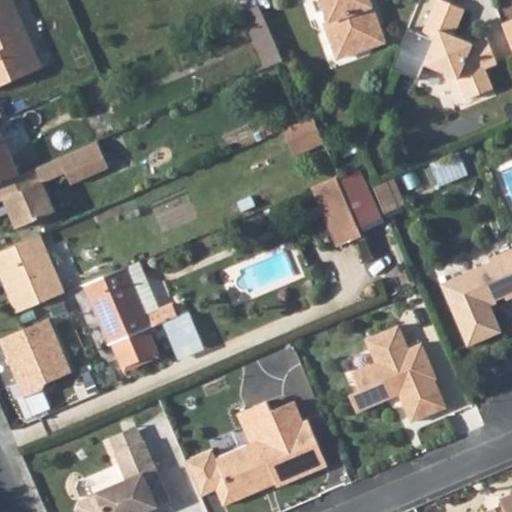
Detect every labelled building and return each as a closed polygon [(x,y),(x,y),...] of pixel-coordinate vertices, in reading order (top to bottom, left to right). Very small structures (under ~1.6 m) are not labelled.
[(0,0),(0,85),(45,68),(12,0),(0,0)] [(324,0),(331,19),(326,20),(339,57),(370,46),(364,31),(381,25),(372,0),(324,0)] [(465,9),(444,0),(436,0),(423,33),(409,27),(393,68),(419,79),(426,64),(459,78),(468,99),(494,87),(486,67),(498,62),(487,36),(472,42),(471,46),(463,43),(465,39),(454,35),(465,9)] [(270,67),(290,59),(263,4),(240,14),(245,18),(270,67)] [(318,113),(288,126),(301,153),(330,138),(318,113)] [(0,179),(19,172),(0,129),(0,179)] [(0,197),(4,196),(10,211),(15,225),(54,209),(51,199),(46,189),(41,179),(64,170),(59,155),(19,172),(0,179),(0,197)] [(338,178),(357,224),(379,215),(359,169),(338,178)] [(338,178),(336,174),(313,183),(339,243),(361,233),(357,224),(338,178)] [(388,182),(374,187),(385,213),(398,207),(388,182)] [(10,211),(4,196),(0,197),(0,214),(0,216),(10,211)] [(63,289),(53,264),(38,231),(0,247),(0,275),(15,310),(63,289)] [(506,299),(511,296),(511,247),(489,257),(491,261),(441,282),(467,345),(501,331),(489,302),(505,295),(506,299)] [(176,313),(171,301),(159,306),(138,258),(124,263),(145,311),(151,324),(176,313)] [(113,341),(147,326),(151,324),(145,311),(124,263),(83,281),(110,342),(113,341)] [(48,317),(0,336),(0,341),(22,395),(38,388),(46,380),(70,370),(48,317)] [(410,347),(400,324),(366,338),(377,361),(352,372),(360,390),(350,394),(358,411),(388,398),(390,392),(398,389),(412,421),(447,406),(435,378),(438,377),(423,342),(410,347)] [(157,352),(147,326),(113,341),(123,366),(157,352)] [(279,486),(329,465),(310,419),(305,421),(296,400),(273,410),(269,400),(240,413),(253,443),(218,459),(220,464),(233,495),(263,482),(262,481),(275,475),(279,486)] [(112,438),(117,453),(145,441),(138,426),(112,438)] [(156,511),(174,505),(146,440),(145,441),(117,453),(116,453),(127,480),(97,493),(97,494),(81,501),(77,511),(156,511)] [(233,495),(220,464),(210,468),(227,509),(279,486),(275,475),(262,481),(263,482),(233,495)] [(511,511),(511,496),(500,501),(502,507),(503,511),(500,511),(511,511)]
